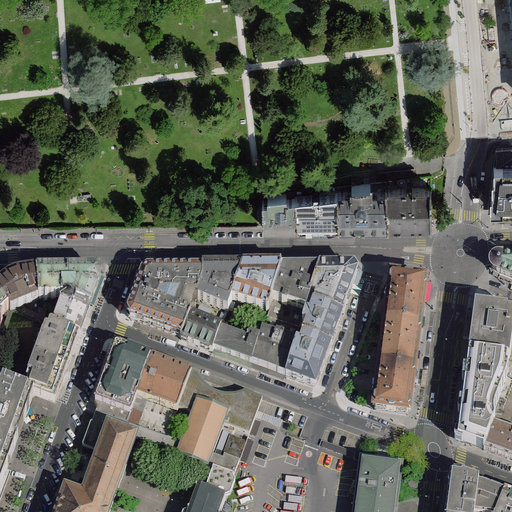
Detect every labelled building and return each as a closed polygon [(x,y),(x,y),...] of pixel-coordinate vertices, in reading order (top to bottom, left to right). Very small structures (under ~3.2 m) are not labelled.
[(496,166),(511,166),(511,147),(496,149),(496,166)] [(501,173),(511,172),(511,166),(496,166),(494,166),(494,178),(492,178),(493,195),(491,195),(491,209),(511,209),(511,202),(497,203),(501,173)] [(405,177),(404,169),(379,172),(380,179),(405,177)] [(511,202),(511,172),(501,173),(497,203),(511,202)] [(339,225),(388,225),(386,192),(371,192),(370,184),(352,185),(352,192),(337,192),(339,225)] [(386,188),(386,192),(388,225),(432,224),(432,188),(386,188)] [(339,225),(337,192),(318,194),(318,191),(314,191),(314,195),(303,196),(295,196),(299,225),(339,225)] [(299,225),(295,196),(286,197),(287,192),(268,195),(268,199),(262,199),(263,226),(299,225)] [(511,261),(498,262),(494,264),(492,267),(493,270),(495,274),(511,280),(511,261)] [(307,312),(312,297),(321,269),(283,270),(273,302),(307,312)] [(318,299),(315,305),(343,315),(358,275),(354,269),(321,269),(312,297),(318,299)] [(187,298),(198,298),(203,283),(203,270),(148,271),(142,275),(128,313),(131,319),(182,338),(191,317),(191,315),(182,312),(187,298)] [(228,313),(232,300),(243,270),(203,270),(203,283),(198,298),(197,301),(228,313)] [(273,302),(283,270),(243,270),(232,300),(270,312),(273,302)] [(97,271),(37,272),(39,299),(62,299),(62,305),(74,309),(77,301),(91,306),(101,277),(97,271)] [(0,284),(0,298),(10,309),(12,311),(39,299),(37,272),(19,274),(8,278),(0,284)] [(413,281),(393,279),(393,284),(387,323),(421,327),(426,283),(413,281)] [(10,309),(0,298),(0,327),(3,318),(2,317),(10,309)] [(74,309),(62,305),(53,327),(79,337),(91,306),(77,301),(74,309)] [(270,312),(268,319),(301,329),(303,325),(306,315),(307,312),(273,302),(270,312)] [(343,315),(315,305),(311,317),(306,315),(303,325),(307,327),(304,337),(331,347),(343,315)] [(511,346),(511,345),(511,314),(507,314),(508,312),(476,308),(470,356),(510,361),(511,346)] [(217,327),(191,317),(182,338),(181,340),(213,353),(214,350),(221,331),(222,329),(217,327)] [(266,318),(263,331),(277,335),(277,334),(285,336),(284,338),(297,342),(299,335),(301,329),(268,319),(266,318)] [(222,329),(224,322),(225,321),(220,319),(217,327),(222,329)] [(222,329),(221,331),(248,342),(250,336),(260,339),(261,335),(224,322),(222,329)] [(421,327),(387,323),(381,366),(414,370),(421,327)] [(67,370),(79,337),(53,327),(51,326),(50,327),(48,331),(47,330),(45,331),(43,336),(42,336),(34,358),(67,370)] [(248,342),(221,331),(214,350),(253,365),(260,339),(250,336),(248,342)] [(253,365),(286,377),(297,342),(284,338),(285,336),(277,334),(277,335),(263,331),(261,335),(260,339),(253,365)] [(331,347),(304,337),(302,344),(297,342),(286,377),(316,388),(331,347)] [(511,400),(511,345),(511,346),(510,361),(509,368),(508,376),(499,398),(508,399),(511,400)] [(138,396),(151,359),(121,348),(114,351),(95,404),(98,409),(96,414),(123,423),(127,425),(138,396)] [(509,368),(510,361),(470,356),(468,371),(466,384),(465,394),(499,398),(508,376),(509,368)] [(67,370),(34,358),(22,391),(34,395),(55,403),(67,370)] [(151,359),(138,396),(178,412),(179,409),(192,374),(151,359)] [(414,370),(381,366),(376,410),(409,414),(414,370)] [(193,414),(198,402),(229,413),(224,426),(250,434),(256,419),(258,413),(262,400),(245,394),(234,397),(220,396),(210,391),(203,385),(198,376),(192,374),(179,409),(193,414)] [(22,391),(0,382),(0,423),(21,432),(34,395),(22,391)] [(494,414),(499,398),(465,394),(463,403),(462,416),(459,435),(459,441),(463,443),(485,450),(494,424),(494,414)] [(168,440),(178,412),(138,396),(127,425),(168,440)] [(511,430),(511,426),(511,400),(508,399),(499,398),(494,414),(494,424),(511,430)] [(198,402),(193,414),(182,445),(178,455),(177,457),(208,468),(213,456),(224,426),(229,413),(198,402)] [(280,428),(283,422),(258,413),(256,419),(280,428)] [(108,425),(121,430),(123,423),(96,414),(93,423),(91,422),(82,447),(97,453),(108,425)] [(21,432),(0,423),(0,465),(8,468),(21,432)] [(127,425),(123,423),(121,430),(138,436),(137,439),(178,455),(182,445),(168,440),(127,425)] [(511,430),(494,424),(485,450),(511,460),(511,430)] [(110,511),(137,439),(138,436),(121,430),(108,425),(97,453),(83,493),(81,494),(65,488),(55,511),(110,511)] [(459,441),(459,435),(457,435),(455,435),(455,441),(455,442),(463,445),(463,443),(459,441)] [(231,437),(224,454),(240,459),(246,442),(231,437)] [(322,440),(320,446),(354,459),(356,454),(322,440)] [(395,511),(397,502),(403,458),(394,458),(382,457),(363,454),(363,462),(362,468),(355,511),(395,511)] [(213,456),(208,468),(234,477),(236,471),(240,462),(225,456),(223,460),(213,456)] [(208,470),(201,490),(226,499),(230,497),(235,484),(233,479),(208,470)] [(463,475),(454,474),(454,477),(451,477),(446,511),(496,511),(505,491),(483,483),(482,484),(479,483),(479,482),(463,475)] [(201,490),(197,489),(188,511),(221,511),(226,499),(201,490)] [(511,511),(511,493),(505,491),(496,511),(511,511)]
